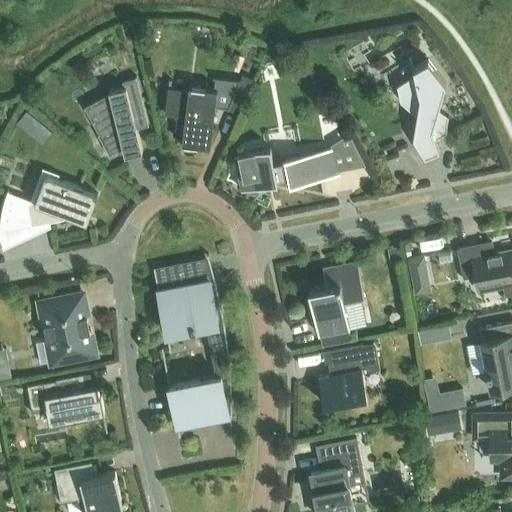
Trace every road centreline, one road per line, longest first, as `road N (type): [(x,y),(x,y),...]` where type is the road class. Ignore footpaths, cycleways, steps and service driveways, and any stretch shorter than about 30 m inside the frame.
road 1 (unclassified): [(120,245),(129,388),(159,511)]
road 2 (unclassified): [(511,193),(247,247)]
road 3 (unclassified): [(257,511),(269,426),(247,247)]
road 4 (unclassified): [(247,247),(221,209),(199,197),(143,210),(120,245)]
road 5 (residential): [(0,269),(120,245)]
